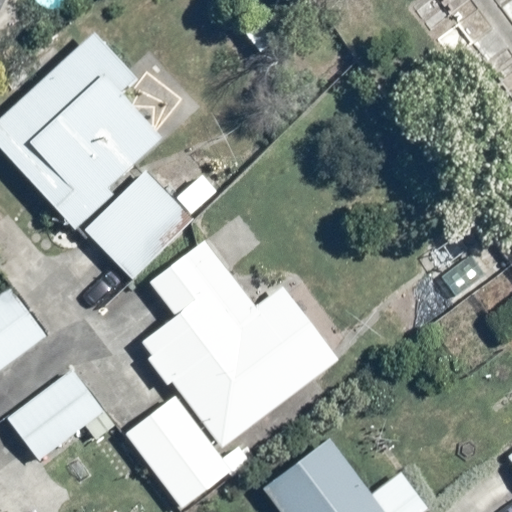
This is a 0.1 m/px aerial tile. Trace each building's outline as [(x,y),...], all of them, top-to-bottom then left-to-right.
[(0,0),(0,7),(5,10),(8,0),(0,0)] [(123,92),(140,76),(94,25),(0,109),(0,151),(68,228),(76,236),(84,230),(133,279),(222,191),(198,168),(170,196),(137,162),(165,138),(123,92)] [(233,441),(340,360),(290,295),(263,316),(206,241),(153,281),(181,318),(145,346),(177,388),(124,428),(184,507),(247,459),(233,441)] [(511,288),(480,315),(505,345),(511,339),(511,288)] [(1,318),(0,316),(0,368),(45,337),(22,303),(1,318)] [(104,412),(68,364),(4,412),(40,460),(104,412)] [(331,439),(263,490),(279,511),(427,511),(434,508),(402,465),(368,490),(331,439)]
